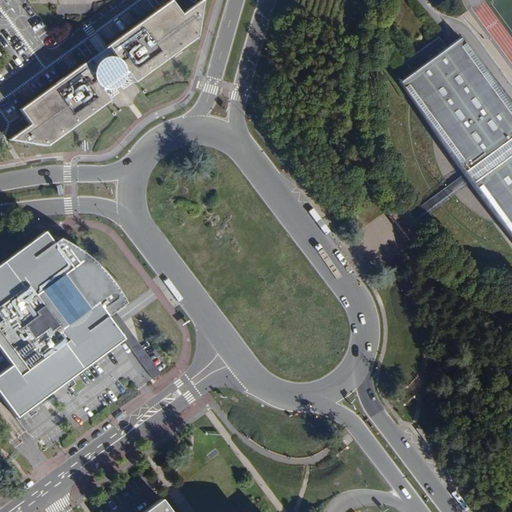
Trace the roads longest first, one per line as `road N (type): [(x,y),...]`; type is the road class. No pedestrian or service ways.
road 1 (primary): [(358,355),(357,305),(233,141)]
road 2 (residential): [(227,351),(49,488)]
road 3 (primary): [(447,511),(369,409),(358,355)]
road 4 (unclassified): [(0,1),(42,58),(51,58),(134,0)]
road 5 (primary): [(304,398),(357,431),(418,511)]
road 6 (primary): [(133,222),(227,351)]
road 7 (primary): [(233,141),(238,95),(269,0)]
road 8 (primary): [(240,0),(190,128)]
road 9 (secondary): [(0,214),(71,205),(101,207),(133,222)]
road 10 (secondary): [(128,175),(0,183)]
